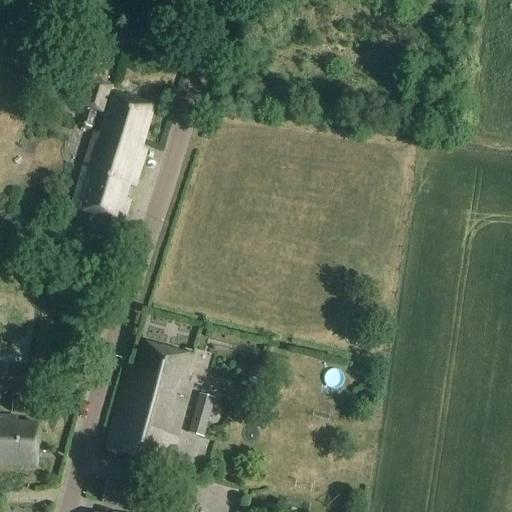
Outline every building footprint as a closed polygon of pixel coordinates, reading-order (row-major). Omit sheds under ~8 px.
[(58,81),(53,99),(68,103),(74,86),(78,74),(62,69),(58,81)] [(94,135),(71,209),(120,224),(144,150),(138,149),(151,107),(112,95),(112,97),(107,95),(110,87),(90,81),(82,108),(84,108),(79,126),(91,129),(96,112),(105,115),(99,136),(94,135)] [(190,357),(144,345),(137,370),(128,368),(106,450),(167,466),(188,385),(183,384),(190,357)] [(0,396),(29,398),(31,370),(0,367),(0,396)] [(199,396),(188,434),(204,439),(215,400),(199,396)] [(12,413),(25,413),(25,402),(12,401),(12,413)] [(0,464),(36,466),(37,424),(18,424),(18,416),(0,415),(0,464)] [(106,483),(102,505),(139,511),(142,511),(146,491),(106,483)]
